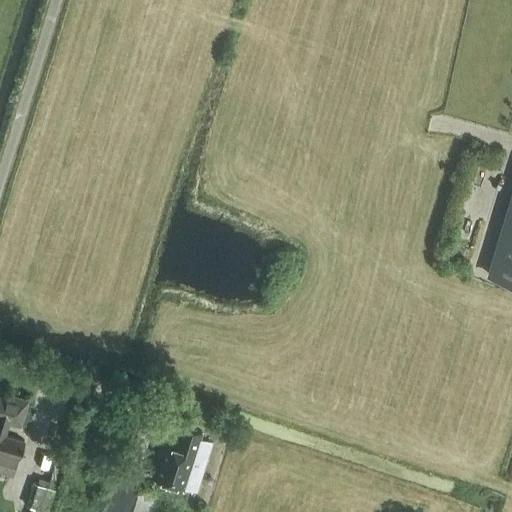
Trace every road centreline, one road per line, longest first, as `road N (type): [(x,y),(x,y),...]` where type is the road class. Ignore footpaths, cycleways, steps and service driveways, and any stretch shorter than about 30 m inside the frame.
road 1 (unclassified): [(0,176),(53,0)]
road 2 (unknown): [(0,358),(147,414)]
